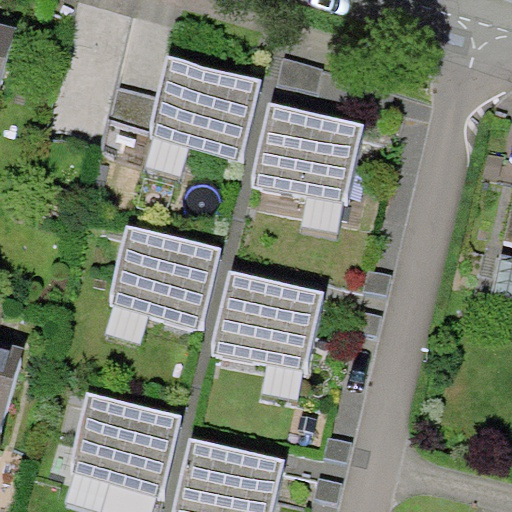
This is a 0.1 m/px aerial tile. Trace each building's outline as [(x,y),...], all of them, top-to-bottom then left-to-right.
[(0,104),(17,50),(0,44),(0,104)] [(255,102),(154,78),(136,157),(246,183),(241,204),(345,229),(365,145),(252,118),(255,102)] [(511,197),(508,196),(483,301),(511,307),(511,197)] [(219,268),(116,243),(97,322),(207,349),(202,369),(297,393),(318,310),(215,284),(219,268)] [(0,443),(22,373),(0,365),(0,443)] [(179,437),(77,413),(58,491),(147,511),(272,511),(279,482),(174,458),(179,437)]
